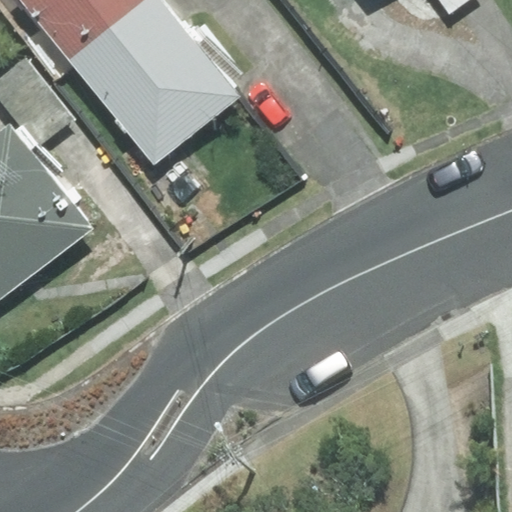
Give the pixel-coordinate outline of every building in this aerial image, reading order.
[(50,0),(92,51),(154,0),(50,0)] [(199,0),(154,0),(92,51),(177,155),(266,82),(199,0)] [(456,0),(466,12),(480,0),(456,0)] [(0,9),(0,56),(22,38),(0,9)] [(0,309),(117,219),(33,109),(0,134),(0,309)]
